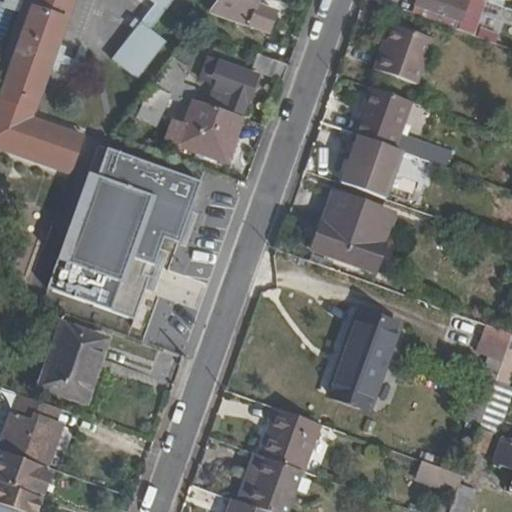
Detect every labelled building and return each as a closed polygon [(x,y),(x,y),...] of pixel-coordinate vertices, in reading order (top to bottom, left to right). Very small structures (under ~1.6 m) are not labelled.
[(28,1),(28,0),(10,0),(5,14),(22,20),(28,1)] [(28,0),(28,1),(71,16),(77,0),(28,0)] [(158,0),(161,2),(118,56),(141,76),(171,39),(154,25),(174,0),(158,0)] [(217,0),(209,10),(267,29),(274,11),(255,3),(256,0),(217,0)] [(448,17),(454,0),(417,0),(416,5),(448,17)] [(71,16),(28,1),(22,20),(16,36),(0,81),(0,155),(72,181),(90,131),(38,113),(71,16)] [(373,70),(416,85),(433,38),(396,26),(391,40),(380,38),(375,51),(378,53),(373,70)] [(252,68),(282,79),(288,64),(257,52),(252,68)] [(225,109),(243,117),(257,75),(210,58),(202,78),(216,84),(214,89),(229,94),(225,109)] [(368,88),(351,136),(356,139),(361,141),(393,151),(409,104),(368,88)] [(228,160),(243,117),(225,109),(195,100),(181,144),(228,160)] [(356,139),(346,169),(351,171),(361,141),(356,139)] [(346,169),(340,186),(385,202),(402,155),(393,151),(361,141),(351,171),(346,169)] [(199,181),(97,145),(46,289),(133,320),(162,237),(177,242),(199,181)] [(310,252),(372,274),(382,246),(379,245),(389,216),(332,197),(324,224),(320,223),(310,252)] [(328,396),(367,409),(396,327),(357,313),(328,396)] [(511,334),(497,329),(465,421),(479,426),(495,382),(511,334)] [(101,360),(106,344),(66,331),(47,387),(63,393),(62,399),(90,407),(105,361),(101,360)] [(58,424),(63,410),(24,396),(5,452),(51,469),(65,427),(58,424)] [(260,456),(301,471),(317,424),(274,408),(268,423),(271,426),(260,456)] [(461,476),(448,511),(466,511),(487,456),(484,453),(491,434),(478,429),(461,476)] [(511,491),(511,441),(509,447),(495,443),(488,463),(511,471),(505,489),(511,491)] [(0,467),(0,485),(41,500),(51,469),(5,452),(0,467)] [(263,511),(286,511),(301,471),(260,456),(254,454),(237,502),(263,511)] [(415,483),(440,486),(442,466),(418,463),(415,483)] [(48,502),(58,472),(51,469),(41,500),(48,502)] [(263,511),(237,502),(233,511),(263,511)]
